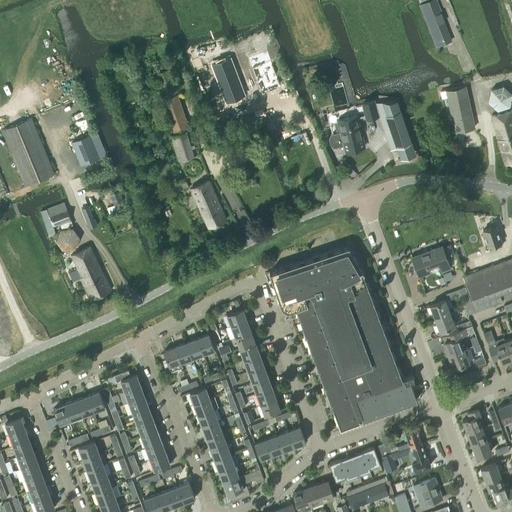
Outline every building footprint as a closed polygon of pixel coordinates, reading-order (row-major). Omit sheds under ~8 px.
[(422,9),(436,47),(451,41),(436,3),(422,9)] [(231,56),(211,64),(225,102),(245,95),(231,56)] [(270,63),(252,69),(261,95),(279,89),(270,63)] [(162,99),(174,134),(170,136),(178,160),(197,154),(193,142),(177,93),(179,93),(170,68),(153,74),(162,99)] [(511,93),(503,85),(490,89),(487,102),(497,110),(510,106),(511,93)] [(446,90),(440,92),(441,99),(447,97),(455,131),(475,127),(466,86),(446,90)] [(362,104),(366,120),(378,117),(374,101),(362,104)] [(506,166),(511,164),(511,110),(491,116),(506,166)] [(334,147),(344,145),(346,152),(364,147),(357,116),(338,121),(341,133),(331,135),(329,137),(328,138),(328,140),(329,143),(330,145),(332,147),(334,147)] [(2,130),(25,186),(54,174),(31,118),(2,130)] [(96,133),(73,142),(82,166),(100,158),(99,157),(105,155),(96,133)] [(190,189),(208,228),(226,220),(209,180),(190,189)] [(49,232),(54,230),(52,226),(70,220),(64,203),(41,211),(49,232)] [(490,249),(502,245),(496,226),(483,230),(490,249)] [(56,240),(63,250),(75,249),(80,238),(73,228),(61,229),(56,240)] [(404,377),(401,371),(396,363),(395,363),(393,358),(395,357),(395,358),(396,357),(391,349),(390,349),(387,344),(389,343),(390,344),(390,343),(385,335),(384,335),(382,330),(384,329),(384,330),(385,329),(380,321),(379,321),(377,316),(379,315),(379,316),(380,315),(375,307),(374,307),(372,302),(373,301),(374,301),(369,293),(368,293),(366,288),(368,287),(369,287),(364,279),(363,279),(361,274),(363,273),(364,273),(348,245),(269,271),(280,304),(281,305),(282,306),(283,307),(285,308),(286,309),(287,309),(289,309),(290,309),(291,309),(293,309),(295,308),(298,320),(298,319),(300,318),(303,324),(302,324),(304,337),(304,336),(307,335),(309,341),(308,341),(310,353),(311,353),(311,352),(313,352),(315,358),(314,358),(316,370),(317,370),(317,369),(319,368),(322,374),(320,375),(323,387),(323,386),(326,385),(328,391),(327,392),(329,404),(330,404),(330,403),(332,402),(334,408),(333,409),(339,425),(360,418),(358,413),(361,412),(363,419),(416,399),(409,381),(414,379),(412,374),(404,377)] [(73,281),(80,278),(91,300),(111,290),(90,246),(71,255),(78,269),(69,273),(73,281)] [(442,271),(450,268),(442,246),(412,257),(418,275),(429,271),(428,267),(439,263),(442,271)] [(511,257),(463,276),(472,300),(476,299),(482,297),(487,295),(493,293),(500,290),(506,288),(511,285),(511,257)] [(447,299),(460,295),(458,290),(446,294),(447,299)] [(487,295),(491,306),(497,304),(494,297),(493,293),(487,295)] [(482,297),(486,308),(491,306),(487,295),(482,297)] [(494,297),(497,304),(503,302),(500,296),(499,296),(494,297)] [(476,299),(481,310),(486,308),(482,297),(476,299)] [(472,300),(471,301),(475,312),(481,310),(476,299),(472,300)] [(430,305),(435,319),(453,312),(452,311),(450,312),(445,300),(430,305)] [(467,315),(468,315),(475,312),(471,301),(463,303),(467,315)] [(227,315),(231,326),(246,320),(242,309),(227,315)] [(455,326),(452,317),(454,317),(453,312),(435,319),(440,331),(455,326)] [(231,326),(235,337),(251,331),(246,320),(231,326)] [(457,325),(459,330),(472,325),(470,320),(457,325)] [(444,342),(449,355),(464,350),(459,337),(461,336),(474,332),(472,325),(459,330),(443,336),(445,342),(444,342)] [(235,337),(239,348),(255,342),(251,331),(235,337)] [(198,338),(203,354),(215,350),(209,334),(198,338)] [(487,344),(492,359),(500,356),(502,362),(508,359),(510,365),(511,364),(511,359),(505,341),(504,337),(487,344)] [(186,342),(192,358),(203,354),(198,338),(186,342)] [(175,347),(181,362),(192,358),(186,342),(175,347)] [(239,348),(244,359),(259,354),(255,342),(239,348)] [(169,367),(181,362),(175,347),(163,351),(169,367)] [(469,363),(464,350),(449,355),(454,369),(469,363)] [(244,359),(248,371),(263,365),(259,354),(244,359)] [(473,368),(486,363),(484,357),(471,362),(473,368)] [(248,371),(252,382),(268,376),(263,365),(248,371)] [(116,382),(121,380),(125,391),(141,385),(136,374),(131,376),(128,370),(113,375),(116,382)] [(252,382),(257,393),(272,387),(268,376),(252,382)] [(221,381),(225,392),(230,390),(226,379),(221,381)] [(177,387),(179,392),(190,388),(189,383),(177,387)] [(125,391),(129,403),(145,397),(141,385),(125,391)] [(189,392),(194,404),(209,398),(205,386),(189,392)] [(103,389),(106,398),(112,396),(108,387),(103,389)] [(257,393),(261,404),(276,398),(272,387),(257,393)] [(225,392),(229,403),(234,401),(230,390),(225,392)] [(88,396),(94,411),(105,407),(100,391),(88,396)] [(77,400),(83,415),(94,411),(88,396),(77,400)] [(106,398),(110,408),(115,406),(112,396),(106,398)] [(129,403),(133,414),(149,408),(145,397),(129,403)] [(194,404),(198,415),(214,409),(209,398),(194,404)] [(261,404),(265,416),(281,410),(276,398),(261,404)] [(65,404),(71,420),(83,415),(77,400),(65,404)] [(498,407),(504,422),(511,419),(511,408),(510,403),(498,407)] [(54,408),(60,424),(71,420),(65,404),(54,408)] [(133,414),(138,425),(153,419),(149,408),(133,414)] [(463,420),(467,432),(482,427),(478,415),(480,414),(478,408),(466,412),(468,418),(463,420)] [(111,412),(114,421),(120,419),(117,409),(111,412)] [(198,415),(202,426),(218,420),(214,409),(198,415)] [(489,411),(493,422),(498,421),(499,420),(494,409),(489,411)] [(5,423),(10,434),(25,428),(21,417),(5,423)] [(124,428),(120,419),(114,421),(118,430),(124,428)] [(138,425),(142,436),(157,430),(153,419),(138,425)] [(202,426),(206,437),(222,431),(218,420),(202,426)] [(100,428),(102,434),(111,430),(109,425),(100,428)] [(288,430),(294,446),(306,441),(300,426),(288,430)] [(467,432),(472,444),(487,439),(482,427),(467,432)] [(10,434),(14,445),(29,440),(25,428),(10,434)] [(90,432),(92,437),(102,434),(100,428),(90,432)] [(398,445),(399,449),(400,450),(421,442),(416,428),(405,432),(410,444),(404,446),(403,443),(398,445)] [(142,436),(146,448),(162,442),(157,430),(142,436)] [(277,435),(283,450),(294,446),(288,430),(277,435)] [(206,437),(211,448),(226,442),(222,431),(206,437)] [(120,434),(123,443),(129,441),(125,432),(120,434)] [(78,436),(80,442),(89,439),(87,433),(78,436)] [(110,437),(114,447),(119,445),(116,435),(110,437)] [(266,439),(272,454),(283,450),(277,435),(266,439)] [(68,440),(70,446),(80,442),(78,436),(68,440)] [(254,443),(260,459),(272,454),(266,439),(254,443)] [(492,451),(487,439),(472,444),(477,457),(492,451)] [(14,445),(18,457),(33,451),(29,440),(14,445)] [(79,447),(83,458),(99,453),(94,441),(79,447)] [(123,443),(127,453),(132,451),(129,441),(123,443)] [(146,448),(150,459),(166,453),(162,442),(146,448)] [(211,448),(215,459),(230,453),(226,442),(211,448)] [(391,451),(383,454),(389,471),(397,469),(394,458),(410,453),(416,469),(425,465),(422,458),(426,456),(421,442),(400,450),(399,449),(392,452),(391,451)] [(381,447),(383,454),(391,451),(389,444),(381,447)] [(498,455),(510,451),(508,444),(495,449),(498,455)] [(117,456),(123,454),(119,445),(114,447),(117,456)] [(341,458),(329,462),(337,482),(348,478),(349,480),(371,472),(370,469),(381,465),(374,446),(362,450),(363,453),(342,460),(341,458)] [(18,457),(22,468),(38,462),(33,451),(18,457)] [(83,458),(87,470),(103,464),(99,453),(83,458)] [(150,459),(154,470),(170,465),(166,453),(150,459)] [(215,459),(219,470),(235,465),(230,453),(215,459)] [(128,456),(131,466),(137,464),(133,454),(128,456)] [(119,460),(122,469),(128,467),(124,458),(119,460)] [(0,463),(0,466),(3,473),(8,471),(5,462),(0,463)] [(22,468),(26,479),(42,473),(38,462),(22,468)] [(480,468),(485,479),(500,473),(496,462),(480,468)] [(87,470),(92,481),(107,475),(103,464),(87,470)] [(131,466),(135,475),(141,473),(137,464),(131,466)] [(171,468),(173,474),(182,471),(180,465),(171,468)] [(219,470),(223,482),(239,476),(235,465),(219,470)] [(126,479),(131,477),(128,467),(122,469),(126,479)] [(171,468),(162,472),(164,478),(173,474),(171,468)] [(230,492),(233,500),(250,493),(246,482),(256,478),(258,483),(264,480),(260,468),(255,470),(239,476),(223,482),(228,493),(230,492)] [(26,479),(30,490),(46,485),(42,473),(26,479)] [(149,477),(151,483),(160,479),(158,473),(149,477)] [(490,491),(493,489),(504,485),(505,485),(500,473),(485,479),(490,491)] [(4,477),(7,486),(13,484),(10,475),(4,477)] [(92,481),(96,492),(111,486),(107,475),(92,481)] [(141,486),(151,483),(149,477),(139,480),(141,486)] [(427,504),(443,498),(435,477),(417,484),(420,492),(422,492),(427,504)] [(127,483),(130,492),(136,490),(133,480),(127,483)] [(315,484),(321,500),(333,496),(328,480),(315,484)] [(177,486),(183,502),(195,497),(190,482),(177,486)] [(366,490),(370,501),(388,495),(384,483),(366,490)] [(399,511),(411,511),(405,493),(399,495),(395,483),(390,484),(394,497),(399,511)] [(7,486),(11,496),(17,494),(13,484),(7,486)] [(304,488),(310,504),(321,500),(315,484),(304,488)] [(30,490),(35,502),(50,496),(46,485),(30,490)] [(498,504),(509,499),(504,485),(493,489),(498,504)] [(96,492),(100,503),(115,497),(111,486),(96,492)] [(183,502),(177,486),(167,490),(172,506),(183,502)] [(298,508),(310,504),(304,488),(293,492),(298,508)] [(134,501),(140,499),(136,490),(130,492),(134,501)] [(155,494),(161,510),(172,506),(167,490),(155,494)] [(352,508),(370,501),(366,490),(347,497),(352,508)] [(144,499),(148,511),(155,511),(161,510),(155,494),(144,499)] [(35,502),(38,511),(42,511),(54,507),(50,496),(35,502)] [(12,499),(16,509),(21,506),(18,497),(12,499)] [(100,503),(103,511),(110,511),(120,508),(115,497),(100,503)] [(3,503),(6,511),(7,511),(12,510),(9,501),(3,503)] [(281,508),(282,511),(295,511),(292,503),(281,508)] [(348,511),(346,503),(337,507),(338,511),(348,511)]
